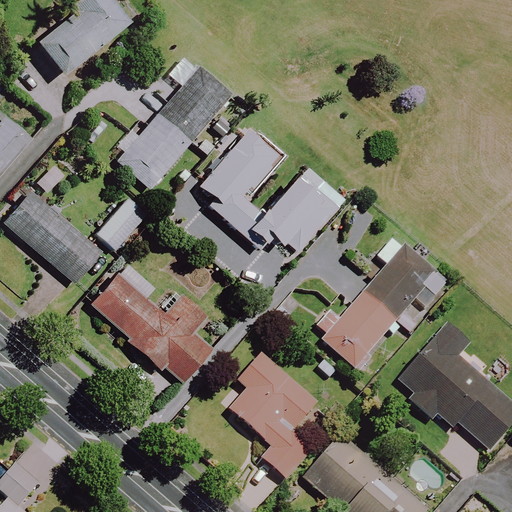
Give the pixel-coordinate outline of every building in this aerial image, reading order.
[(124,27),(102,0),(78,0),(62,13),(67,19),(32,46),(59,80),(124,27)] [(227,99),(180,59),(164,77),(178,90),(114,164),(146,192),(227,99)] [(0,175),(28,143),(2,121),(0,123),(0,175)] [(276,157),(246,130),(189,194),(255,253),(267,240),(277,250),(282,244),(293,254),(341,200),(304,167),(258,219),(238,201),(276,157)] [(96,257),(26,194),(0,223),(0,225),(70,287),(96,257)] [(142,218),(124,202),(93,236),(111,253),(142,218)] [(375,260),(385,268),(339,326),(326,315),(314,331),(323,339),(318,344),(357,376),(370,361),(366,358),(394,323),(406,333),(414,323),(406,316),(425,293),(433,300),(447,283),(392,239),(375,260)] [(161,318),(114,277),(88,307),(125,340),(123,343),(175,388),(207,352),(189,335),(202,320),(177,299),(161,318)] [(465,348),(444,330),(393,390),(432,424),(436,419),(452,433),(457,426),(488,453),(511,425),(511,411),(454,361),(465,348)] [(314,408),(259,358),(234,386),(245,396),(229,414),(269,450),(259,461),(281,482),(306,454),(288,437),(314,408)] [(423,511),(338,440),(301,483),(335,511),(423,511)] [(17,511),(16,511),(36,487),(12,467),(0,482),(0,493),(8,500),(0,508),(0,511),(17,511)]
